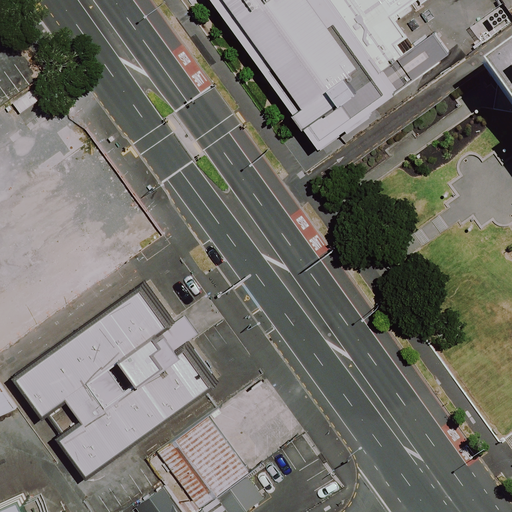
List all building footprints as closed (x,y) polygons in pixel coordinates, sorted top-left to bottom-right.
[(227,0),(333,146),(511,17),(511,6),(507,0),(227,0)] [(99,134),(50,170),(86,219),(135,183),(99,134)] [(86,219),(50,170),(1,205),(40,257),(65,292),(114,258),(86,219)] [(0,339),(65,292),(40,257),(0,285),(0,339)] [(166,356),(150,334),(167,322),(143,287),(10,379),(35,414),(60,397),(77,419),(54,435),(80,473),(213,379),(186,342),(166,356)] [(1,380),(0,379),(0,419),(16,411),(1,380)] [(247,468),(205,410),(164,440),(206,496),(186,511),(230,511),(264,489),(248,467),(247,468)] [(185,511),(162,480),(133,501),(140,511),(185,511)] [(67,511),(62,500),(47,507),(35,482),(0,498),(0,511),(67,511)]
